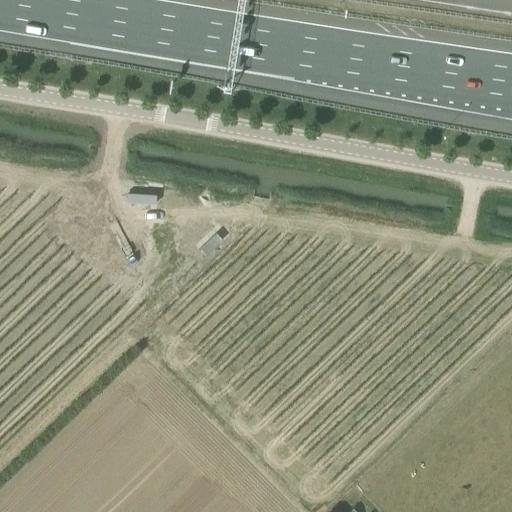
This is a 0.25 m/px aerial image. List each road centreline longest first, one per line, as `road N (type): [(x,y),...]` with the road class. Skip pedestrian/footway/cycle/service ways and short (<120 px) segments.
road 1 (unclassified): [(511,177),(0,90)]
road 2 (motorway): [(0,1),(511,81)]
